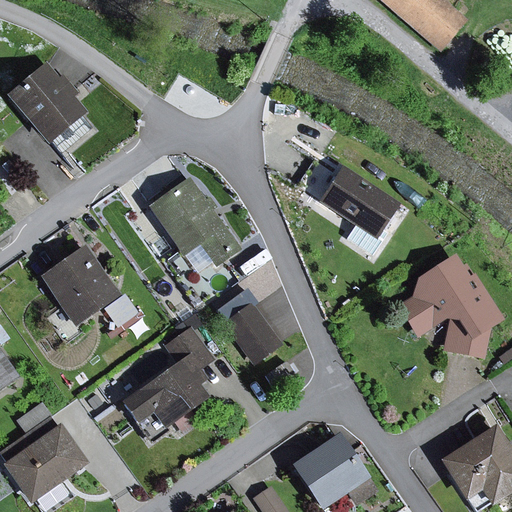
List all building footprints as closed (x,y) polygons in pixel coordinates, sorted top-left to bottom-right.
[(469,21),(444,0),(379,0),(441,53),(469,21)] [(47,63),(7,96),(49,145),(88,112),(76,98),(81,94),(64,74),(59,78),(47,63)] [(402,205),(344,167),(319,204),(355,227),(347,239),(373,257),(384,240),(380,238),(402,205)] [(190,178),(148,208),(184,257),(201,244),(218,267),(231,257),(242,273),(251,267),(240,253),(243,250),(190,178)] [(86,245),(41,277),(76,327),(104,308),(118,328),(138,313),(124,293),(122,295),(86,245)] [(456,255),(418,278),(413,297),(397,306),(417,339),(447,320),(449,321),(443,351),(485,360),(491,330),(505,322),(475,274),(470,277),(456,255)] [(261,299),(281,341),(306,329),(287,287),(261,299)] [(242,295),(219,311),(227,322),(224,324),(255,366),(283,346),(253,303),(250,305),(242,295)] [(176,364),(122,403),(152,446),(170,433),(167,429),(211,398),(203,385),(209,381),(203,371),(216,361),(191,327),(163,346),(176,364)] [(0,392),(21,378),(0,348),(0,392)] [(287,363),(264,377),(275,393),(297,378),(287,363)] [(16,421),(25,434),(51,416),(42,403),(16,421)] [(0,455),(6,463),(3,465),(31,505),(89,465),(61,425),(58,427),(51,417),(0,452),(0,455)] [(511,447),(498,425),(441,461),(467,502),(469,500),(475,511),(480,511),(491,505),(492,508),(511,495),(511,447)] [(340,434),(292,466),(322,511),(348,495),(356,508),(379,492),(340,434)] [(288,511),(272,487),(253,500),(261,511),(288,511)]
